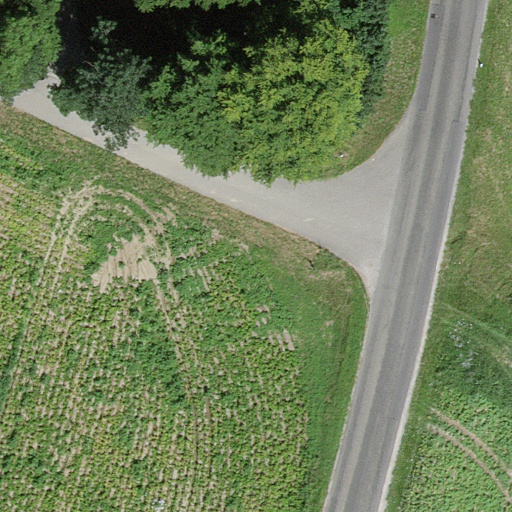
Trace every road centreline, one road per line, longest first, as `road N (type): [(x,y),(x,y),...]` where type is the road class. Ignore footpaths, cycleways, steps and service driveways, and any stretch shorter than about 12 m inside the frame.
road 1 (residential): [(414,217),(264,180),(0,91)]
road 2 (tertiary): [(414,217),(344,511)]
road 3 (tertiary): [(454,0),(414,217)]
